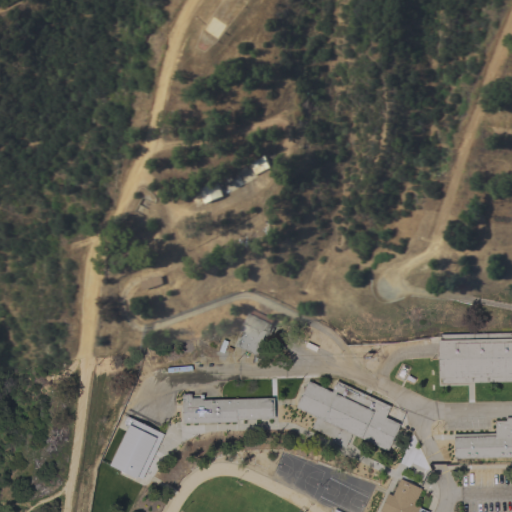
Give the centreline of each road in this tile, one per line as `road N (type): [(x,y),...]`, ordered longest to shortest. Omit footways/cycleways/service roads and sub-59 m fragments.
road 1 (track): [(65,511),(92,276),(154,124),(192,0)]
road 2 (track): [(511,23),(437,239),(389,286)]
road 3 (track): [(511,307),(389,286)]
